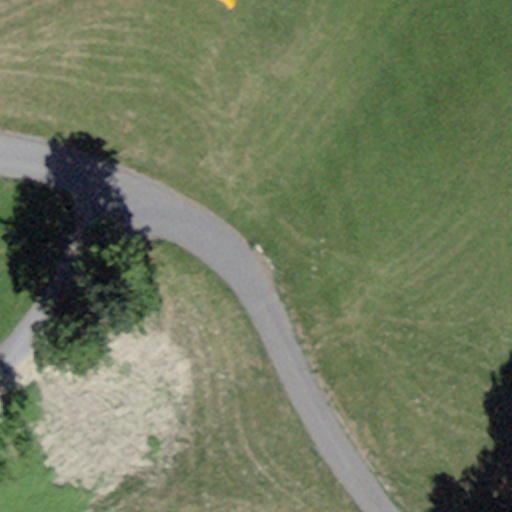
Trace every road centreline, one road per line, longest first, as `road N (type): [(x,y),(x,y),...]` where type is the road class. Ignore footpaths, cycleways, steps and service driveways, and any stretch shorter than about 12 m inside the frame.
road 1 (unclassified): [(131,209),(205,237),(289,382),(379,511)]
road 2 (residential): [(0,371),(131,209)]
road 3 (unclassified): [(0,165),(54,170),(131,209)]
